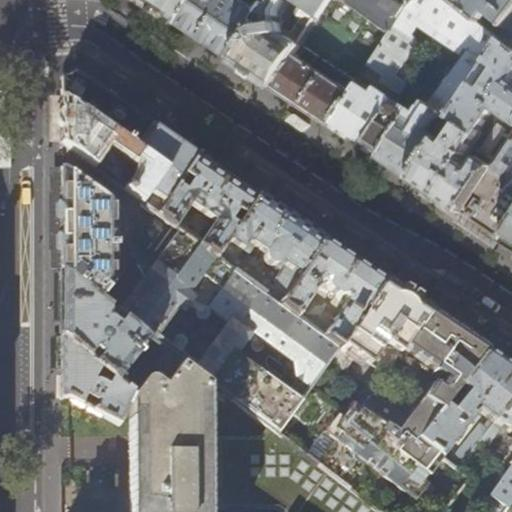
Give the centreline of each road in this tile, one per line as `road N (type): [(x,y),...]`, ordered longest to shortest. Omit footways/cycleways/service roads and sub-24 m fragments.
road 1 (secondary): [(4,22),(105,33),(137,50),(511,302)]
road 2 (primary): [(12,511),(12,81),(4,22)]
